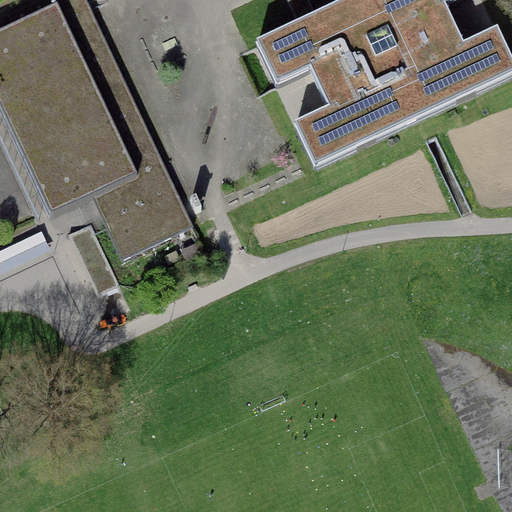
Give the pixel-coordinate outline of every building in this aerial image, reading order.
[(122,258),(192,225),(173,185),(168,187),(159,166),(163,164),(86,0),(36,0),(12,12),(18,25),(0,33),(0,106),(52,216),(98,194),(108,216),(103,218),(122,258)] [(361,0),(256,50),(275,91),(309,75),(328,115),(294,131),(313,172),(511,78),(511,71),(495,37),(461,53),(442,12),(467,0),(361,0)] [(287,0),(297,22),(314,14),(307,0),(287,0)] [(102,297),(118,290),(89,228),(73,236),(102,297)] [(0,253),(0,277),(50,253),(41,234),(0,253)]
